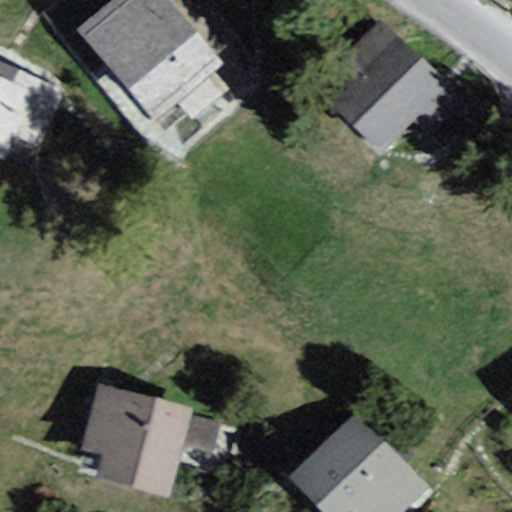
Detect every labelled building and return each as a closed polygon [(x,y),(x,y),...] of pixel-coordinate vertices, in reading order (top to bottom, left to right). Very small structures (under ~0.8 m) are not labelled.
[(169,0),(112,0),(76,30),(149,119),(220,61),(169,0)] [(448,90),(381,23),(318,85),(385,152),(448,90)] [(66,88),(0,57),(0,153),(30,167),(66,88)] [(194,410),(99,385),(82,449),(101,454),(95,475),(171,495),(194,410)] [(350,417),(290,477),(325,511),(397,511),(421,488),(350,417)]
